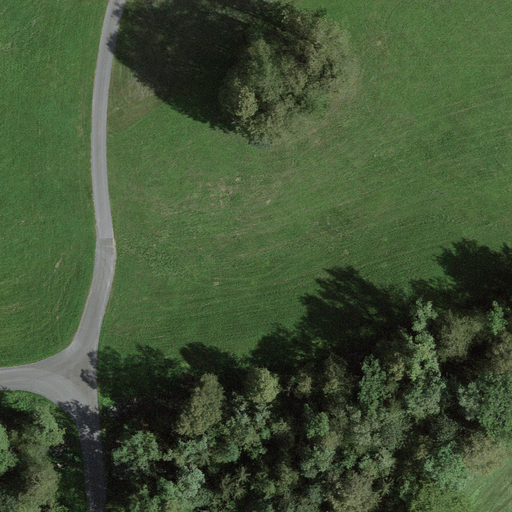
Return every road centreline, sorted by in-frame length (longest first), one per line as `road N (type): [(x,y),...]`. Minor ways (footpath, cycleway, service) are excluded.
road 1 (track): [(93,372),(106,324),(97,121),(117,0)]
road 2 (track): [(93,372),(104,511)]
